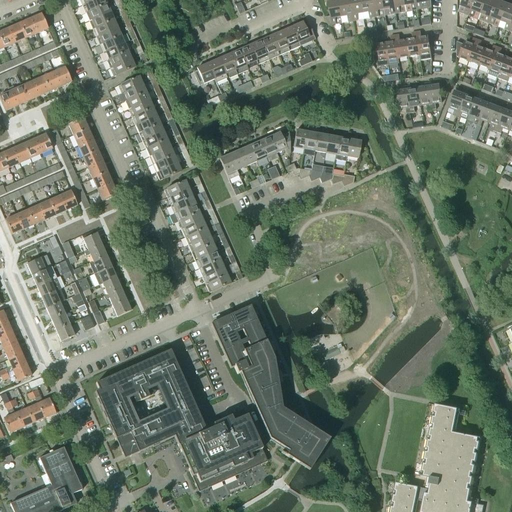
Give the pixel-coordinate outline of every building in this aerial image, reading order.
[(85,14),(107,5),(105,0),(97,0),(82,7),(85,14)] [(353,22),(349,0),(343,0),(339,1),(343,24),(353,22)] [(349,0),(353,22),(364,20),(360,0),(349,0)] [(360,0),(364,20),(375,18),(371,0),(360,0)] [(371,0),(375,18),(385,16),(382,0),(371,0)] [(396,15),(393,0),(382,0),(385,16),(396,15)] [(407,13),(404,0),(393,0),(396,15),(407,13)] [(404,0),(407,13),(417,11),(415,0),(404,0)] [(415,0),(417,11),(432,8),(431,0),(415,0)] [(469,17),(474,0),(462,0),(458,13),(469,17)] [(474,0),(469,17),(479,20),(486,0),(474,0)] [(489,24),(497,0),(486,0),(479,20),(489,24)] [(497,0),(489,24),(499,28),(508,5),(502,3),(502,0),(497,0)] [(343,24),(339,1),(328,3),(330,17),(325,18),(329,26),(343,24)] [(241,3),(235,5),(240,15),(245,13),(241,3)] [(107,5),(85,14),(89,22),(110,12),(107,5)] [(511,6),(508,5),(499,28),(509,32),(511,24),(511,6)] [(110,12),(89,22),(92,30),(114,20),(110,12)] [(41,15),(30,20),(36,34),(47,29),(41,15)] [(30,20),(19,24),(25,38),(36,34),(30,20)] [(96,38),(117,28),(114,20),(92,30),(96,38)] [(293,27),(292,28),(298,44),(300,47),(315,41),(314,37),(309,26),(305,28),(302,23),(293,27)] [(19,24),(8,29),(14,43),(25,38),(19,24)] [(117,28),(96,38),(99,46),(121,36),(117,28)] [(292,28),(281,32),(289,52),(300,47),(298,44),(292,28)] [(8,29),(0,32),(0,39),(3,48),(14,43),(8,29)] [(485,33),(475,30),(474,34),(483,38),(485,33)] [(281,32),(271,37),(279,56),(289,52),(281,32)] [(421,32),(416,33),(420,56),(420,61),(421,61),(432,60),(431,55),(429,44),(428,37),(422,38),(421,32)] [(413,40),(407,41),(409,58),(420,56),(416,33),(412,34),(413,40)] [(121,36),(99,46),(103,54),(124,44),(121,36)] [(391,43),(385,44),(389,66),(399,64),(399,60),(395,36),(391,37),(391,43)] [(399,36),(395,36),(399,60),(409,58),(407,41),(400,42),(399,36)] [(271,37),(260,42),(269,61),(279,56),(271,37)] [(378,39),(373,40),(377,63),(377,67),(389,66),(385,44),(379,45),(378,39)] [(456,56),(456,57),(457,57),(459,58),(459,59),(469,63),(477,41),(473,39),(471,45),(465,42),(464,45),(457,43),(456,42),(456,56)] [(477,41),(469,63),(479,67),(485,50),(480,48),(482,42),(477,41)] [(53,42),(42,47),(45,53),(56,48),(53,42)] [(260,42),(250,46),(258,65),(269,61),(260,42)] [(124,44),(103,54),(106,61),(128,52),(124,44)] [(250,46),(239,51),(248,70),(258,65),(250,46)] [(42,47),(31,52),(34,58),(45,53),(42,47)] [(485,50),(479,67),(489,70),(498,48),(493,47),(491,52),(485,50)] [(489,70),(488,75),(498,79),(506,58),(500,55),(502,50),(498,48),(489,70)] [(57,51),(46,55),(48,61),(59,56),(57,51)] [(239,51),(229,55),(238,75),(249,71),(248,70),(239,51)] [(31,52),(20,57),(23,63),(34,58),(31,52)] [(110,69),(131,60),(128,52),(106,61),(110,69)] [(303,56),(304,59),(307,65),(312,62),(308,54),(303,56)] [(46,55),(35,60),(37,66),(48,61),(46,55)] [(229,55),(218,60),(227,79),(229,78),(230,79),(238,75),(229,55)] [(20,57),(9,62),(12,67),(23,63),(20,57)] [(506,58),(498,79),(508,83),(510,78),(511,71),(511,58),(511,60),(506,58)] [(307,65),(304,59),(298,62),(300,67),(307,65)] [(35,60),(24,65),(26,71),(37,66),(35,60)] [(131,60),(110,69),(113,77),(121,74),(135,68),(131,60)] [(218,60),(208,64),(215,80),(214,80),(216,84),(227,79),(218,60)] [(9,62),(0,65),(0,69),(1,72),(12,67),(9,62)] [(198,71),(193,73),(199,87),(204,84),(204,85),(214,80),(215,80),(208,64),(197,69),(198,71)] [(24,65),(13,70),(16,75),(26,71),(24,65)] [(64,68),(53,73),(60,87),(71,82),(64,68)] [(13,70),(2,75),(5,80),(16,75),(13,70)] [(53,73),(43,78),(49,92),(60,87),(53,73)] [(133,80),(117,87),(121,95),(142,85),(139,77),(133,80)] [(43,78),(32,83),(38,97),(49,92),(43,78)] [(32,83),(21,87),(27,102),(38,97),(32,83)] [(425,88),(418,89),(421,107),(427,106),(428,111),(432,111),(428,84),(424,85),(425,88)] [(432,84),(428,84),(432,111),(436,110),(435,104),(442,103),(440,86),(432,87),(432,84)] [(121,95),(118,96),(121,104),(124,103),(146,93),(142,85),(121,95)] [(13,87),(9,89),(10,92),(16,106),(27,102),(21,87),(14,90),(13,87)] [(410,87),(407,88),(411,114),(415,113),(414,108),(421,107),(418,89),(411,90),(410,87)] [(406,115),(411,114),(407,88),(403,88),(404,91),(396,92),(399,110),(406,109),(406,115)] [(455,92),(449,108),(455,111),(453,116),(457,118),(466,93),(463,91),(462,94),(455,92)] [(10,92),(0,96),(0,99),(5,111),(16,106),(10,92)] [(511,101),(511,95),(504,92),(502,98),(511,101)] [(146,93),(124,103),(128,111),(142,104),(149,101),(146,93)] [(466,93),(457,118),(461,119),(461,118),(467,121),(469,116),(475,100),(469,97),(470,94),(466,93)] [(218,97),(206,102),(209,108),(218,103),(220,103),(224,101),(222,96),(218,97)] [(475,100),(469,116),(475,118),(473,124),(477,125),(487,100),(483,99),(482,102),(475,100)] [(487,100),(477,125),(481,127),(483,121),(489,124),(495,107),(489,105),(490,102),(487,100)] [(142,104),(128,111),(131,119),(153,109),(149,101),(142,104)] [(495,107),(489,124),(495,126),(493,132),(497,133),(507,108),(503,107),(502,110),(495,107)] [(507,108),(497,133),(501,135),(503,129),(510,131),(511,124),(511,113),(509,112),(510,109),(507,108)] [(153,109),(131,119),(135,126),(156,117),(153,109)] [(156,117),(135,126),(138,134),(160,125),(156,117)] [(68,125),(73,136),(87,130),(82,119),(68,125)] [(160,125),(138,134),(142,142),(149,139),(163,133),(160,125)] [(50,133),(55,144),(61,141),(56,130),(50,133)] [(73,136),(78,147),(92,141),(87,130),(73,136)] [(303,150),(306,133),(295,131),(292,148),(303,150)] [(149,139),(142,142),(145,150),(150,148),(167,140),(163,133),(149,139)] [(275,154),(283,150),(285,155),(289,153),(287,133),(280,137),(278,133),(268,138),(277,158),(275,154)] [(313,157),(313,152),(317,134),(306,133),(303,150),(302,155),(313,157)] [(313,152),(324,154),(327,136),(317,134),(313,152)] [(45,135),(34,140),(40,154),(52,149),(45,135)] [(324,154),(335,156),(338,138),(327,136),(324,154)] [(277,158),(268,138),(258,142),(265,158),(268,162),(277,158)] [(345,162),(346,157),(345,157),(348,140),(338,138),(335,156),(334,161),(345,162)] [(34,140),(23,145),(30,159),(40,154),(34,140)] [(150,148),(145,150),(149,158),(170,148),(167,140),(150,148)] [(345,157),(346,157),(356,159),(359,142),(348,140),(345,157)] [(55,144),(60,155),(66,152),(61,141),(55,144)] [(78,147),(83,158),(97,152),(92,141),(78,147)] [(248,146),(255,162),(265,158),(258,142),(248,146)] [(23,145),(13,150),(19,164),(30,159),(23,145)] [(255,162),(248,146),(238,151),(245,167),(255,162)] [(170,148),(149,158),(152,166),(173,156),(170,148)] [(13,150),(2,154),(8,169),(19,164),(13,150)] [(245,167),(238,151),(228,155),(235,171),(245,167)] [(60,155),(65,166),(70,163),(66,152),(60,155)] [(83,158),(87,169),(102,162),(97,152),(83,158)] [(237,176),(235,171),(228,155),(218,160),(227,180),(237,176)] [(173,156),(152,166),(156,173),(177,164),(173,156)] [(87,169),(92,180),(106,173),(102,162),(87,169)] [(65,166),(70,177),(75,174),(70,163),(65,166)] [(58,164),(47,169),(49,174),(60,169),(58,164)] [(177,164),(156,173),(159,182),(167,178),(181,172),(177,164)] [(293,176),(297,175),(296,174),(298,174),(299,169),(296,169),(295,170),(292,164),(288,166),(291,171),(291,172),(293,176)] [(272,173),(274,179),(278,177),(274,167),(270,169),(272,173)] [(47,169),(36,174),(39,179),(49,174),(47,169)] [(272,173),(270,169),(266,170),(270,181),(274,179),(272,173)] [(309,176),(310,171),(299,169),(298,174),(296,174),(297,175),(299,180),(307,176),(309,176)] [(307,176),(310,182),(318,178),(320,178),(321,173),(310,171),(309,176),(307,176)] [(62,172),(50,177),(53,183),(64,178),(62,172)] [(92,180),(97,191),(111,184),(106,173),(92,180)] [(330,180),(331,175),(321,173),(320,178),(318,178),(320,184),(328,181),(330,180)] [(36,174),(25,179),(28,184),(39,179),(36,174)] [(70,177),(74,187),(80,185),(75,174),(70,177)] [(328,181),(331,186),(339,183),(341,182),(342,177),(331,175),(330,180),(328,181)] [(339,183),(342,189),(352,184),(353,177),(342,175),(342,177),(341,182),(339,183)] [(50,177),(40,182),(42,187),(53,183),(50,177)] [(25,179),(15,183),(17,189),(28,184),(25,179)] [(40,182),(29,187),(31,192),(42,187),(40,182)] [(167,199),(188,190),(185,182),(163,191),(167,199)] [(15,183),(4,188),(6,193),(17,189),(15,183)] [(102,202),(115,196),(116,195),(111,184),(97,191),(102,202)] [(74,187),(79,198),(85,196),(80,185),(74,187)] [(29,187),(18,191),(20,197),(31,192),(29,187)] [(188,190),(167,199),(170,207),(191,198),(192,198),(188,190)] [(18,191),(7,196),(9,201),(20,197),(18,191)] [(70,192),(59,197),(65,211),(76,206),(70,192)] [(0,205),(9,201),(7,196),(0,199),(0,205)] [(79,198),(84,209),(90,207),(85,196),(79,198)] [(59,197),(48,202),(55,216),(65,211),(59,197)] [(174,215),(195,205),(192,198),(191,198),(170,207),(174,215)] [(48,202),(37,206),(44,221),(55,216),(48,202)] [(195,205),(174,215),(169,217),(172,225),(177,223),(199,213),(195,205)] [(37,206),(27,211),(33,225),(44,221),(37,206)] [(27,211),(16,216),(22,230),(33,225),(27,211)] [(177,223),(181,230),(202,221),(199,213),(177,223)] [(16,216),(5,221),(11,235),(22,230),(16,216)] [(181,230),(184,238),(205,229),(202,221),(181,230)] [(188,246),(209,237),(205,229),(184,238),(188,246)] [(88,251),(101,245),(96,234),(83,240),(88,251)] [(209,237),(188,246),(191,254),(212,245),(209,237)] [(90,255),(93,262),(106,256),(101,245),(88,251),(84,253),(86,257),(90,255)] [(203,258),(216,253),(212,245),(191,254),(195,262),(203,258)] [(62,255),(58,247),(52,250),(56,257),(62,255)] [(203,258),(195,262),(198,270),(219,261),(216,253),(203,258)] [(46,256),(27,265),(32,276),(44,271),(51,268),(46,256)] [(106,256),(93,262),(89,264),(94,275),(98,273),(111,268),(106,256)] [(219,261),(198,270),(202,278),(223,268),(219,261)] [(44,271),(32,276),(36,287),(49,281),(52,280),(55,279),(56,279),(51,268),(44,271)] [(116,279),(111,268),(98,273),(94,275),(99,286),(103,284),(116,279)] [(223,268),(202,278),(205,286),(226,276),(223,268)] [(230,284),(226,276),(205,286),(209,293),(230,284)] [(49,281),(36,287),(41,298),(54,293),(60,290),(55,279),(52,280),(49,281)] [(86,279),(78,282),(81,287),(88,284),(86,279)] [(116,279),(103,284),(107,295),(120,289),(116,279)] [(112,306),(125,300),(120,289),(107,295),(104,297),(105,301),(109,299),(112,306)] [(54,293),(41,298),(46,309),(59,304),(65,301),(60,290),(54,293)] [(82,301),(79,295),(74,297),(71,298),(74,304),(82,301)] [(125,300),(112,306),(117,317),(130,312),(125,300)] [(88,304),(93,315),(99,312),(94,301),(88,304)] [(59,304),(46,309),(51,320),(64,315),(59,304)] [(86,311),(84,306),(78,309),(80,314),(86,311)] [(229,316),(224,319),(222,319),(214,323),(215,327),(214,327),(215,330),(212,331),(215,336),(227,363),(231,361),(237,375),(239,374),(269,440),(274,444),(283,449),(280,454),(285,456),(289,459),(305,469),(309,463),(312,466),(325,446),(321,444),(325,438),(309,427),(308,427),(305,430),(300,427),(303,424),(303,423),(296,419),(293,423),(288,419),(291,416),(284,411),(283,411),(281,415),(276,412),(279,408),(281,408),(278,391),(277,391),(275,392),(272,387),(276,385),(277,385),(276,376),(275,377),(272,378),(270,372),(274,371),(275,371),(275,370),(275,369),(274,369),(274,370),(272,370),(270,365),(273,364),(274,364),(273,360),(268,348),(268,349),(264,350),(262,345),(265,343),(266,343),(258,326),(258,327),(254,328),(252,323),(255,321),(256,321),(252,313),(248,315),(246,309),(245,309),(238,312),(229,316)] [(99,312),(93,315),(98,326),(104,323),(99,312)] [(64,315),(51,320),(56,331),(69,325),(64,315)] [(89,316),(82,319),(80,320),(85,332),(94,328),(89,316)] [(0,325),(0,338),(11,334),(7,323),(0,325)] [(69,325),(56,331),(61,342),(74,337),(69,325)] [(0,338),(0,341),(4,350),(16,344),(11,334),(0,338)] [(16,344),(4,350),(8,361),(21,355),(16,344)] [(336,347),(322,354),(326,362),(345,352),(343,348),(338,350),(336,347)] [(154,359),(96,385),(101,397),(97,399),(113,434),(112,434),(113,436),(114,439),(115,440),(117,445),(118,445),(122,455),(128,453),(130,456),(129,456),(129,457),(131,456),(137,453),(139,452),(141,452),(151,447),(178,435),(181,443),(177,445),(177,446),(180,453),(188,469),(189,472),(191,478),(192,477),(195,484),(194,484),(195,486),(196,486),(199,491),(208,487),(208,488),(210,487),(210,486),(221,481),(221,482),(223,482),(223,481),(234,476),(234,477),(236,476),(236,475),(247,470),(247,471),(249,470),(249,469),(260,464),(261,465),(263,464),(262,463),(265,462),(263,456),(264,456),(255,436),(254,435),(248,438),(246,434),(253,431),(249,423),(247,418),(246,416),(245,417),(243,418),(241,413),(227,419),(226,419),(222,421),(219,422),(218,422),(220,426),(215,429),(213,425),(212,425),(214,428),(205,432),(203,429),(182,381),(183,381),(182,379),(179,373),(178,371),(171,355),(171,356),(166,358),(165,358),(164,355),(164,354),(162,355),(156,358),(156,357),(154,358),(154,359)] [(13,371),(26,366),(21,355),(8,361),(11,367),(0,371),(0,374),(1,377),(7,374),(13,371)] [(321,383),(334,377),(327,363),(314,369),(321,383)] [(31,377),(26,366),(13,371),(18,382),(31,377)] [(41,379),(28,384),(29,385),(31,389),(44,384),(41,379)] [(35,388),(31,390),(32,393),(35,399),(37,405),(43,419),(55,414),(49,400),(42,403),(35,388)] [(9,417),(3,420),(9,434),(21,429),(15,415),(12,409),(9,403),(4,405),(9,417)] [(37,405),(26,410),(32,424),(43,419),(37,405)] [(482,511),(483,506),(467,503),(469,493),(480,439),(455,434),(460,411),(435,406),(420,477),(427,478),(423,497),(420,511),(482,511)] [(26,410),(15,415),(21,429),(32,424),(26,410)] [(76,505),(72,496),(71,495),(81,491),(63,449),(38,459),(50,487),(9,505),(12,511),(59,511),(62,511),(61,509),(74,503),(75,505),(76,505)] [(0,460),(2,466),(13,461),(11,456),(0,460)] [(392,496),(389,511),(413,511),(416,497),(418,488),(395,483),(392,496)]
